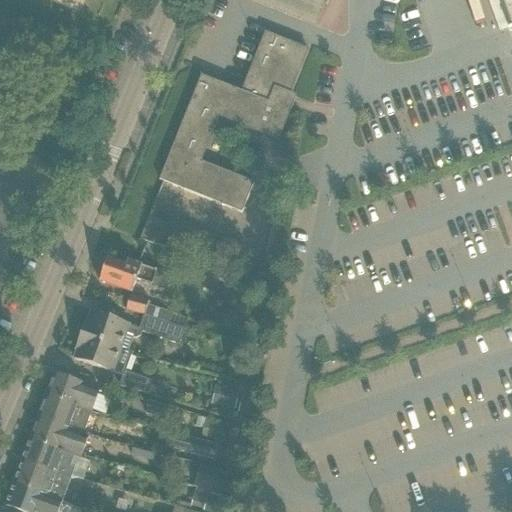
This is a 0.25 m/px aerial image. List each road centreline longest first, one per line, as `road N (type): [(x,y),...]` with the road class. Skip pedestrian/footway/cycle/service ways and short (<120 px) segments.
road 1 (residential): [(0,423),(160,0)]
road 2 (unknown): [(354,54),(257,16),(236,29),(220,66)]
